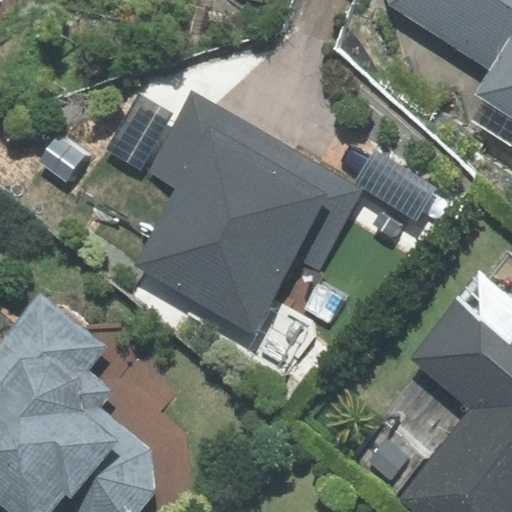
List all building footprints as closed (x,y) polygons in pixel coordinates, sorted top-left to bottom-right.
[(511,117),(511,0),(376,0),(376,1),(504,77),(489,103),(511,117)] [(355,181),(197,91),(151,173),(190,195),(147,270),(265,337),(355,181)] [(61,126),(35,156),(78,192),(104,161),(61,126)] [(81,511),(93,497),(110,511),(151,511),(171,488),(130,454),(140,441),(102,410),(118,391),(99,375),(124,345),(60,292),(0,363),(0,494),(19,511),(81,511)] [(511,511),(511,331),(474,299),(423,360),(485,412),(408,503),(418,511),(511,511)]
